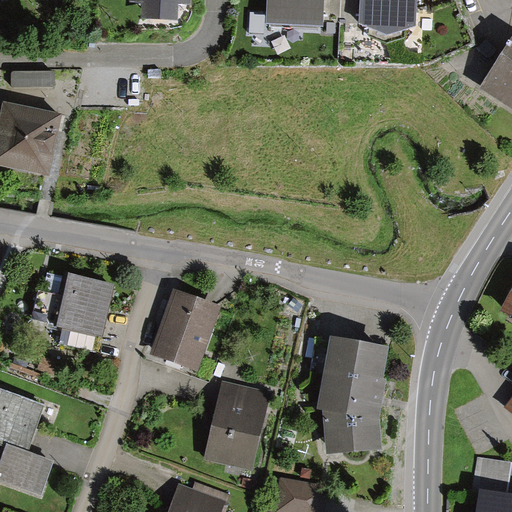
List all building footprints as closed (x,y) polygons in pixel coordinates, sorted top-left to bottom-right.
[(130,0),(130,8),(142,8),(141,23),(178,24),(179,10),(191,11),(191,0),(130,0)] [(323,33),(324,0),(267,0),(266,30),(323,33)] [(417,0),(361,0),(360,30),(387,42),(416,33),(417,0)] [(511,37),(478,88),(511,110),(511,37)] [(61,122),(2,111),(0,121),(0,169),(50,179),(61,122)] [(113,292),(67,279),(53,330),(99,343),(113,292)] [(511,289),(501,310),(511,316),(511,289)] [(199,377),(222,312),(174,295),(151,360),(199,377)] [(388,356),(329,347),(319,415),(330,416),(333,463),(382,457),(378,423),(388,356)] [(205,465),(253,475),(271,395),(223,385),(205,465)] [(46,410),(0,394),(0,446),(30,456),(46,410)] [(476,511),(511,511),(511,501),(506,500),(511,465),(477,460),(471,495),(479,496),(476,511)] [(280,477),(274,511),(319,511),(324,484),(280,477)] [(220,511),(223,504),(181,489),(172,511),(220,511)]
